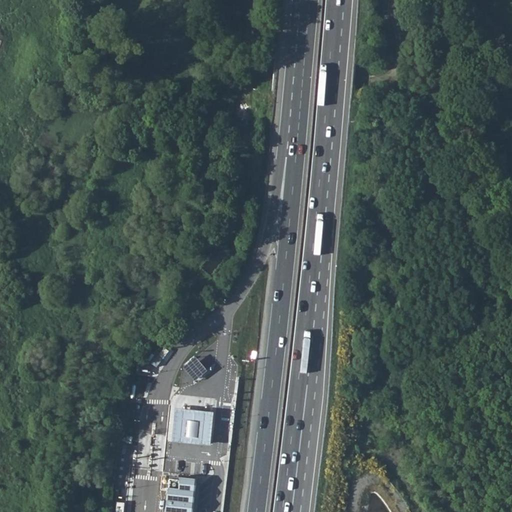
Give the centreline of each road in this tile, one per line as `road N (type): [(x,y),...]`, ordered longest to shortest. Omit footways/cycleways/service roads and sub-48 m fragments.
road 1 (trunk): [(283,511),(337,0)]
road 2 (trunk): [(309,0),(256,511)]
road 3 (track): [(390,0),(389,76),(272,72)]
road 4 (unknown): [(315,426),(320,298),(310,277)]
